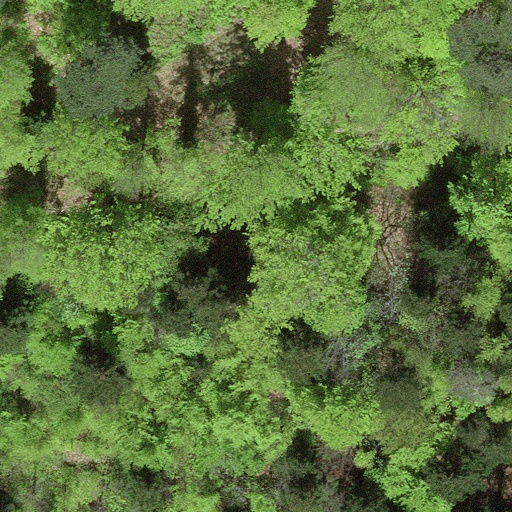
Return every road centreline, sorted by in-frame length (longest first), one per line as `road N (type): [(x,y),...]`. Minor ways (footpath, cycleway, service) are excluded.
road 1 (track): [(0,165),(511,118)]
road 2 (track): [(0,158),(222,55),(293,0)]
